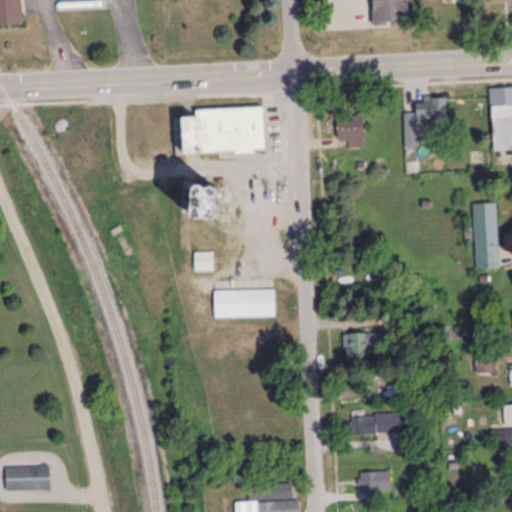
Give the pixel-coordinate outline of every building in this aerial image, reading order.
[(0,0),(0,27),(23,27),(22,0),(0,0)] [(373,0),(374,25),(409,25),(409,0),(373,0)] [(511,150),(511,90),(492,91),(494,151),(511,150)] [(447,100),(417,100),(417,114),(406,115),(406,148),(420,148),(420,131),(427,131),(427,123),(447,122),(447,100)] [(182,119),(183,155),(266,153),(265,109),(198,110),(198,119),(182,119)] [(364,148),(364,116),(337,116),(337,142),(348,142),(348,148),(364,148)] [(187,186),(185,222),(214,223),(216,188),(187,186)] [(498,204),(475,205),(477,271),(500,270),(498,204)] [(215,291),(215,319),(276,319),(276,291),(215,291)] [(368,364),(367,350),(387,349),(386,334),(345,335),(346,365),(368,364)] [(476,358),(476,376),(494,376),(494,358),(476,358)] [(406,436),(406,416),(353,416),(353,436),(406,436)] [(511,445),(511,433),(493,433),(493,445),(511,445)] [(7,469),(7,493),(52,493),(52,469),(7,469)] [(364,493),(392,493),(392,473),(364,473),(364,493)] [(299,511),(299,502),(237,503),(237,511),(299,511)]
